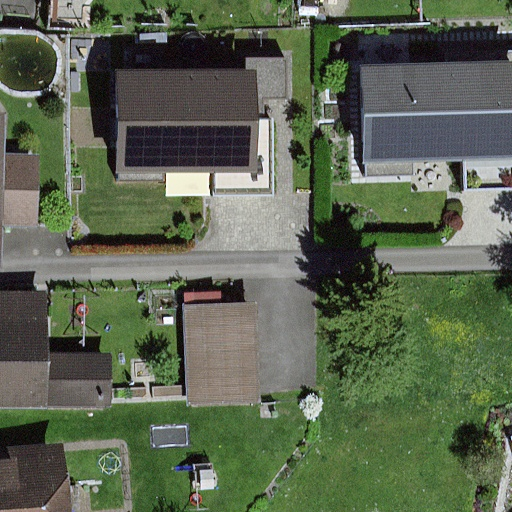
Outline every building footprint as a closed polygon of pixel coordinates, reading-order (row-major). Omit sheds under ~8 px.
[(507,63),(362,66),(364,159),(463,157),(464,190),(511,189),(511,52),(506,53),(507,63)] [(247,72),(116,73),(116,174),(211,174),(211,198),(275,197),(274,118),(263,118),(263,98),(286,98),(285,60),(247,61),(247,72)] [(4,113),(0,113),(0,229),(36,231),(39,161),(3,159),(4,113)] [(0,407),(44,408),(45,356),(47,294),(0,292),(0,407)] [(252,308),(185,312),(191,404),(258,400),(252,308)] [(111,357),(45,356),(44,408),(110,409),(111,357)] [(62,511),(57,452),(0,456),(0,511),(62,511)]
